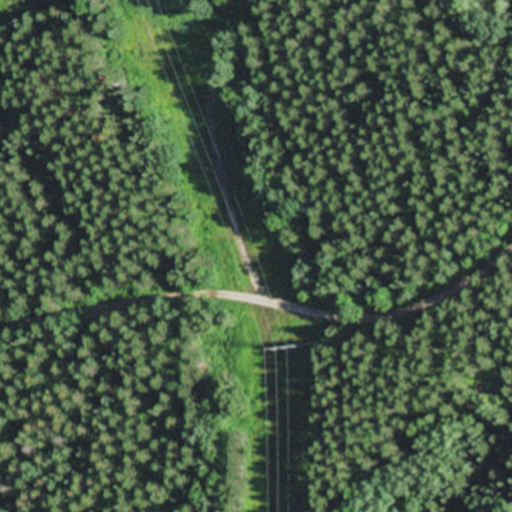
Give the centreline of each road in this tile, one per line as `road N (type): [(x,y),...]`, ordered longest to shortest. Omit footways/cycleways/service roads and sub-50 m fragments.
road 1 (residential): [(511,229),(366,321),(175,293),(0,350)]
road 2 (track): [(237,0),(207,95),(218,167),(262,301),(269,511)]
